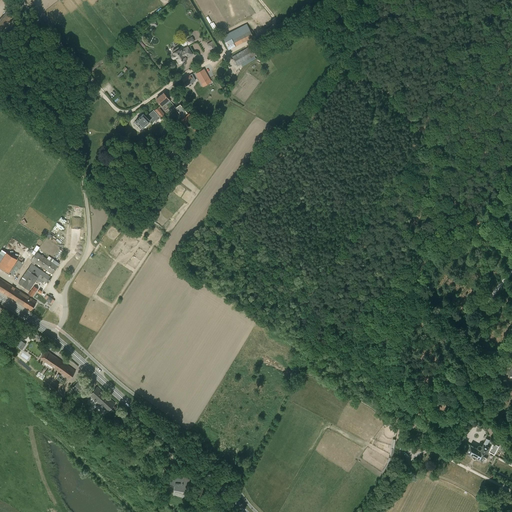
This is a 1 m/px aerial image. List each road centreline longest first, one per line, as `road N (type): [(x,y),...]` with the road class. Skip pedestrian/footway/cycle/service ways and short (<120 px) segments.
road 1 (unclassified): [(52,336),(88,242),(77,130),(82,105),(97,90)]
road 2 (primary): [(242,511),(52,336)]
road 3 (track): [(105,98),(129,111),(320,0)]
road 4 (track): [(228,498),(290,376)]
